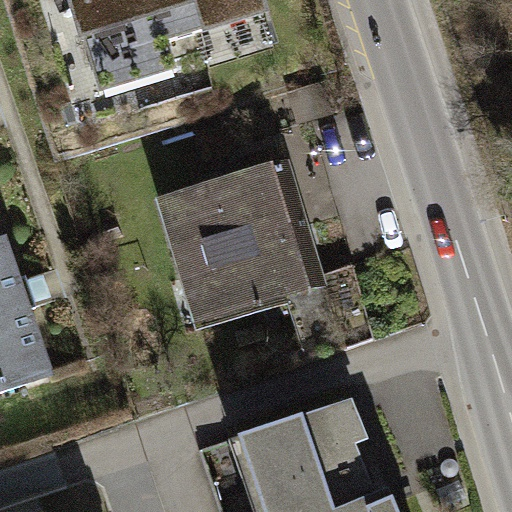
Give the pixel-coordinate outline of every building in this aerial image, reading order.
[(264,14),(259,0),(71,0),(92,66),(169,43),(264,14)] [(169,43),(92,66),(101,95),(176,72),(169,43)] [(290,95),(299,123),(332,113),(324,84),(290,95)] [(305,247),(282,169),(165,203),(186,277),(200,273),(213,317),(287,295),(324,284),(312,245),(305,247)] [(16,282),(4,245),(0,245),(0,393),(49,377),(27,312),(36,308),(26,279),(16,282)] [(200,273),(186,277),(181,278),(197,331),(289,304),(287,295),(213,317),(200,273)] [(365,511),(331,410),(239,440),(263,511),(397,511),(393,500),(365,511)] [(263,511),(239,440),(230,443),(253,511),(263,511)]
